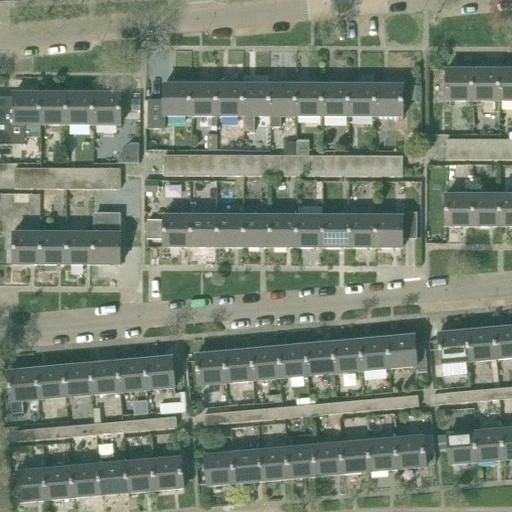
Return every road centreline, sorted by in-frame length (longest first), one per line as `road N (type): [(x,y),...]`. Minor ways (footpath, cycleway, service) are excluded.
road 1 (residential): [(0,331),(511,285)]
road 2 (residential): [(0,38),(197,20)]
road 3 (residential): [(197,20),(344,5)]
